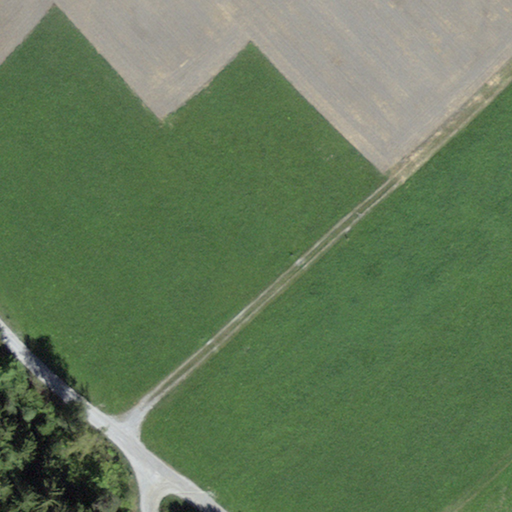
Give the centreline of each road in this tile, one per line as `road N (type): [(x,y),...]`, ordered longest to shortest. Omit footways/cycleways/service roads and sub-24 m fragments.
road 1 (track): [(118,426),(511,67)]
road 2 (track): [(0,323),(162,470)]
